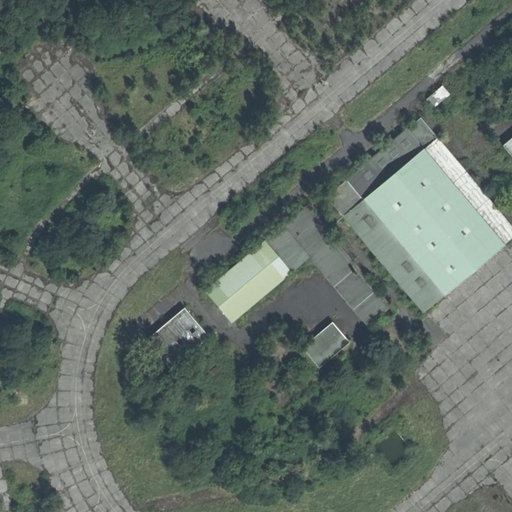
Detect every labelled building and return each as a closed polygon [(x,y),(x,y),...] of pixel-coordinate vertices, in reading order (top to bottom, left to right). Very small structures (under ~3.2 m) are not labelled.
[(347,179),(364,200),(424,149),(438,137),(421,117),(347,179)] [(424,149),(505,245),(511,238),(511,224),(438,137),(424,149)] [(444,295),(505,245),(424,149),(364,200),(444,295)] [(364,200),(347,179),(326,197),(343,217),(364,200)] [(424,312),(444,295),(364,200),(343,217),(424,312)] [(310,256),(368,326),(393,305),(308,204),(265,240),(292,272),(310,256)] [(232,321),(292,272),(265,240),(206,289),(232,321)] [(171,368),(209,336),(185,308),(147,340),(171,368)] [(350,342),(333,321),(302,347),(320,367),(350,342)]
